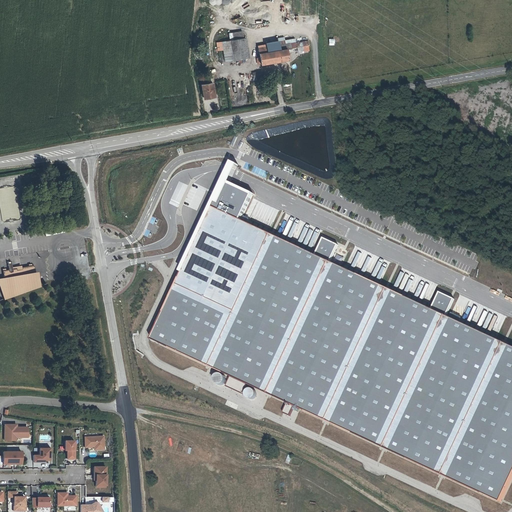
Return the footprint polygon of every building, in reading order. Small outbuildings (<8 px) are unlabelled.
[(247,39),(232,41),(235,60),(249,58),(247,39)] [(268,52),(260,53),(262,65),(289,60),(287,48),(281,50),(279,41),(267,43),(268,52)] [(213,83),(202,85),(204,99),(216,97),(213,83)] [(242,168),(234,164),(232,169),(229,175),(152,342),(504,505),(511,488),(511,346),(448,317),(456,300),(442,294),(434,311),(329,262),(336,247),(326,243),(319,258),(243,223),(256,194),(235,184),(237,179),(240,173),(242,168)] [(314,255),(316,256),(324,239),(322,238),(314,255)] [(0,279),(0,287),(5,300),(41,288),(38,274),(35,274),(34,266),(22,268),(22,266),(12,268),(11,262),(7,262),(9,270),(2,271),(4,279),(0,279)] [(290,415),(293,408),(287,405),(284,413),(290,415)] [(27,437),(27,428),(14,428),(14,425),(5,425),(5,440),(15,440),(15,437),(17,437),(27,437)] [(84,437),(85,448),(89,447),(89,446),(96,445),(96,450),(104,449),(104,436),(84,437)] [(77,440),(65,439),(65,450),(67,450),(67,459),(77,459),(77,440)] [(51,447),(39,447),(39,454),(34,454),(34,462),(46,462),(46,460),(51,460),(51,447)] [(21,452),(3,452),(3,464),(21,464),(21,452)] [(95,480),(95,485),(105,485),(105,467),(93,467),(94,480),(95,480)] [(16,492),(7,492),(7,497),(13,497),(13,511),(25,511),(25,506),(24,506),(24,497),(16,497),(16,492)] [(57,506),(76,505),(76,496),(67,496),(65,496),(65,493),(57,493),(57,506)] [(31,498),(31,507),(37,507),(49,507),(49,497),(36,497),(36,498),(31,498)] [(80,505),(80,511),(102,511),(103,511),(97,502),(95,502),(90,505),(90,506),(87,506),(87,505),(80,505)]
